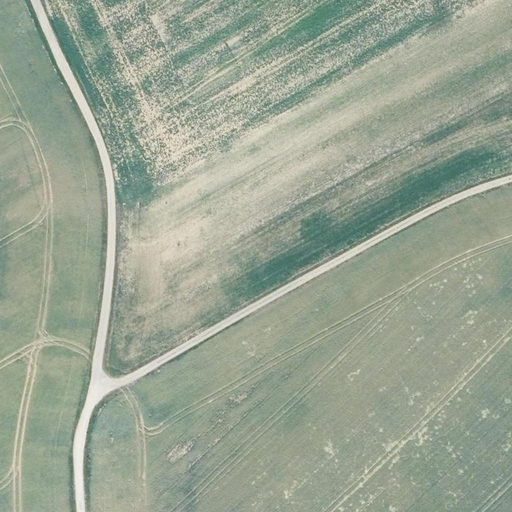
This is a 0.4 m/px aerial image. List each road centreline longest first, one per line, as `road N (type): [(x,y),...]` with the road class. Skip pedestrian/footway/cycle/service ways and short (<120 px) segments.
road 1 (track): [(511,181),(406,222),(92,398)]
road 2 (track): [(92,398),(110,251),(108,176),(34,0)]
